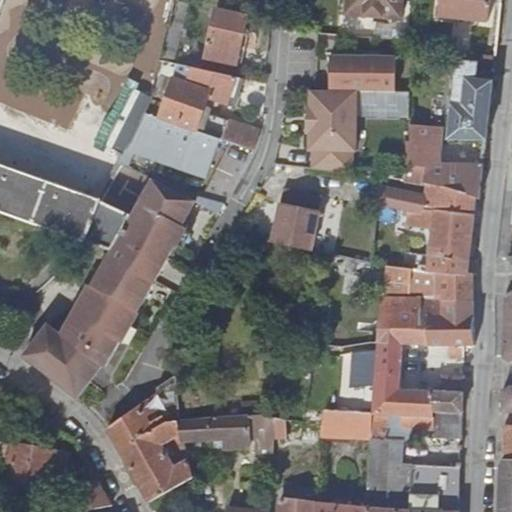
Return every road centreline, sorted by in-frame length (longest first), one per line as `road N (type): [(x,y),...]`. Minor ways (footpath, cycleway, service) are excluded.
road 1 (residential): [(511,42),(488,250),(474,511)]
road 2 (residential): [(0,364),(88,425),(136,511)]
